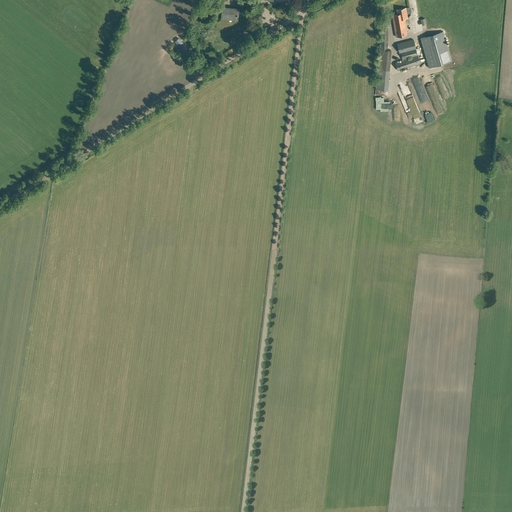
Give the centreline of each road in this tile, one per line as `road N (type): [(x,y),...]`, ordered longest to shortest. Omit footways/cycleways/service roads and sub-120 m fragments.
road 1 (track): [(243,511),(302,12)]
road 2 (unclassified): [(0,206),(324,0)]
